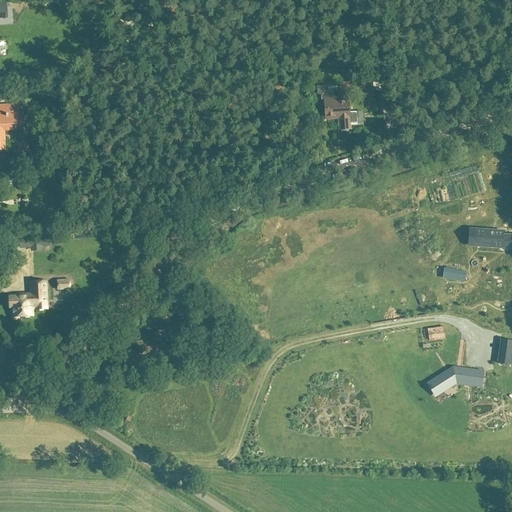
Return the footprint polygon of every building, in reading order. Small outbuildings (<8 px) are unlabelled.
[(368,76),(368,74),(367,62),(358,62),(358,77),(365,76),(368,76)] [(340,89),(340,92),(341,92),(366,90),(365,81),(359,81),(340,83),(340,89)] [(325,119),(338,119),(338,130),(351,129),(350,123),(357,123),(357,115),(350,115),(349,97),(342,97),(338,98),(334,98),(324,99),(324,100),(325,119)] [(0,124),(17,124),(16,107),(0,107),(0,124)] [(32,144),(21,145),(22,155),(33,154),(32,144)] [(503,231),(476,228),(474,243),(511,246),(511,235),(503,234),(503,231)] [(49,234),(30,236),(31,251),(42,250),(42,247),(50,246),(49,234)] [(445,268),(443,276),(447,277),(447,279),(456,280),(457,279),(464,281),(465,272),(445,268)] [(57,290),(71,290),(70,280),(58,280),(57,290)] [(31,309),(41,309),(46,308),(45,281),(31,282),(31,295),(17,296),(17,297),(9,297),(10,308),(12,307),(12,318),(13,319),(14,320),(16,320),(19,319),(19,318),(19,316),(31,316),(31,309)] [(189,319),(201,315),(193,294),(183,297),(185,300),(182,301),(189,319)] [(164,349),(160,333),(147,335),(148,343),(143,344),(142,341),(137,342),(139,354),(153,352),(154,357),(162,355),(161,350),(164,349)] [(511,352),(499,351),(498,363),(511,365),(511,352)] [(438,382),(430,387),(435,395),(456,382),(476,385),(478,372),(460,369),(453,368),(446,372),(446,373),(436,379),(438,382)] [(497,385),(491,398),(499,402),(505,388),(497,385)]
